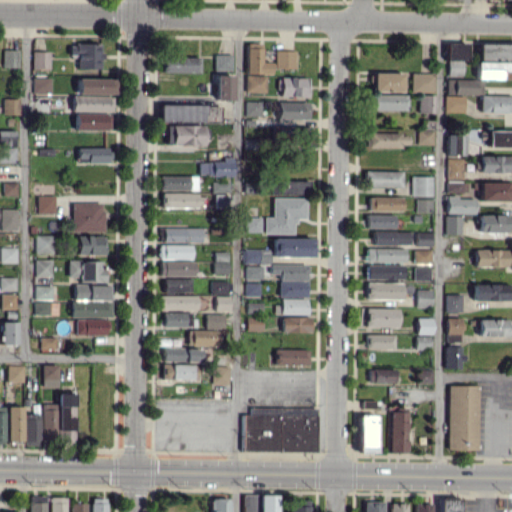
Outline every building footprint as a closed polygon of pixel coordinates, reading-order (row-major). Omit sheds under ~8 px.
[(264,92),(265,75),(269,75),(270,62),(260,61),(260,43),(245,42),(244,74),(245,74),(244,92),(264,92)] [(100,68),(100,43),(68,43),(68,54),(77,54),(76,68),(100,68)] [(465,43),(445,43),(445,60),(465,60),(465,43)] [(511,43),(477,43),(476,78),(511,78),(511,43)] [(17,67),(18,49),(2,49),(1,67),(17,67)] [(295,67),(294,50),(274,50),(274,67),(295,67)] [(49,51),(31,51),(31,68),(50,68),(49,51)] [(230,54),(213,54),(213,70),(231,70),(230,54)] [(200,56),(162,56),(162,72),(199,72),(200,56)] [(371,91),(401,91),(401,72),(372,72),(371,91)] [(411,91),(433,92),(433,73),(411,72),(411,91)] [(231,100),(232,74),(214,74),(214,99),(231,100)] [(307,96),(307,77),(279,76),(279,95),(307,96)] [(50,77),(31,77),(31,93),(50,93),(50,77)] [(112,78),(76,78),(76,95),(71,95),(71,111),(112,111),(112,78)] [(475,79),(446,78),(445,94),(475,94),(475,79)] [(406,110),(405,94),(371,94),(372,110),(406,110)] [(434,113),(434,95),(417,94),(417,112),(434,113)] [(511,94),(479,95),(479,112),(511,111),(511,94)] [(443,112),(463,112),(463,96),(444,95),(443,112)] [(18,98),(1,99),(2,114),(19,114),(18,98)] [(275,119),(307,120),(308,101),(276,100),(275,119)] [(244,115),(260,116),(260,101),(244,101),(244,115)] [(158,121),(203,122),(203,104),(158,104),(158,121)] [(104,130),(105,113),(74,113),(74,129),(104,130)] [(165,145),(202,144),(202,124),(165,125),(165,145)] [(0,161),(14,162),(14,130),(0,129),(0,161)] [(511,147),(511,129),(479,129),(479,137),(487,137),(486,146),(511,147)] [(432,130),(416,130),(416,144),(432,144),(432,130)] [(445,155),(467,154),(466,131),(444,131),(445,155)] [(368,146),(408,146),(408,133),(368,132),(368,146)] [(107,162),(107,146),(77,147),(77,162),(107,162)] [(511,155),(478,155),(478,172),(511,172),(511,155)] [(461,158),(445,158),(445,179),(462,178),(461,158)] [(231,159),(197,160),(198,176),(232,175),(231,159)] [(400,171),(366,170),(365,186),(400,186),(400,171)] [(192,190),(193,176),(159,175),(159,189),(192,190)] [(432,176),(410,176),(410,195),(431,195),(432,176)] [(308,180),(271,179),(271,194),(308,194),(308,180)] [(229,181),(210,181),(210,192),(229,192),(229,181)] [(445,192),(466,192),(466,181),(445,181),(445,192)] [(511,182),(472,181),(472,189),(478,189),(478,200),(511,200),(511,189),(510,190),(511,182)] [(16,182),(2,182),(2,194),(16,195),(16,182)] [(196,192),(161,192),(161,208),(196,208),(196,192)] [(213,207),(229,207),(229,194),(213,194),(213,207)] [(53,195),(36,195),(36,213),(53,213),(53,195)] [(401,196),(368,196),(367,210),(400,210),(401,196)] [(293,233),(294,218),(305,218),(305,197),(271,197),(271,217),(263,217),(263,233),(293,233)] [(474,197),(445,197),(445,213),(473,213),(474,197)] [(431,198),(414,198),(414,212),(431,212),(431,198)] [(102,230),(101,202),(70,202),(71,231),(102,230)] [(16,208),(0,208),(0,229),(16,230),(16,208)] [(393,228),(394,214),(365,214),(365,227),(393,228)] [(478,232),(507,232),(507,214),(478,214),(478,232)] [(460,215),(444,215),(443,233),(460,233),(460,215)] [(243,231),(260,232),(260,216),(243,216),(243,231)] [(372,244),(408,244),(408,231),(373,231),(372,244)] [(431,232),(415,231),(414,246),(430,246),(431,232)] [(34,253),(52,252),(51,235),(34,235),(34,253)] [(103,253),(103,235),(75,235),(76,254),(103,253)] [(312,257),(312,238),(271,237),(271,256),(312,257)] [(190,244),(157,244),(157,258),(190,259),(190,244)] [(0,261),(15,262),(15,247),(0,246),(0,261)] [(403,262),(404,248),(365,247),(365,261),(403,262)] [(306,264),(269,263),(269,249),(241,248),(241,263),(269,263),(268,273),(278,274),(278,297),(306,297),(306,264)] [(473,248),(473,266),(506,266),(506,249),(473,248)] [(430,263),(430,249),(413,249),(413,264),(430,263)] [(212,273),(227,273),(226,251),(212,251),(212,273)] [(51,259),(32,260),(32,276),(51,276),(51,259)] [(103,260),(66,260),(66,276),(77,277),(76,281),(103,281),(103,260)] [(193,275),(192,261),(158,261),(158,276),(193,275)] [(402,264),(366,264),(365,279),(402,279),(402,264)] [(261,279),(262,265),(245,265),(244,279),(261,279)] [(430,280),(430,266),(413,266),(413,280),(430,280)] [(14,277),(0,276),(0,289),(14,290),(14,277)] [(190,278),(162,278),(162,292),(190,292),(190,278)] [(209,293),(227,294),(227,281),(209,280),(209,293)] [(401,281),(365,282),(365,299),(401,299),(401,281)] [(259,282),(244,282),(244,295),(258,296),(259,282)] [(110,284),(72,284),(72,301),(69,301),(69,317),(110,316),(110,284)] [(51,299),(51,285),(34,285),(34,299),(51,299)] [(430,307),(431,289),(415,289),(415,307),(430,307)] [(15,294),(0,293),(0,308),(14,309),(15,294)] [(445,311),(460,311),(460,293),(444,294),(445,311)] [(195,309),(195,295),(157,294),(157,309),(195,309)] [(213,310),(228,310),(228,296),(214,295),(213,310)] [(306,298),(280,297),(279,313),(306,314),(306,298)] [(32,314),(56,315),(56,302),(33,301),(32,314)] [(262,302),(246,302),(246,312),(261,312),(262,302)] [(397,307),(364,308),(365,327),(397,327),(397,307)] [(184,312),(162,312),(162,327),(184,327),(184,312)] [(223,314),(204,314),(204,327),(223,327),(223,314)] [(310,331),(309,316),(280,316),(280,332),(310,331)] [(245,329),(260,330),(260,318),(245,317),(245,329)] [(460,317),(444,318),(444,340),(460,340),(460,317)] [(104,318),(74,319),(74,335),(105,334),(104,318)] [(432,318),(416,318),(415,334),(431,334),(432,318)] [(506,319),(476,319),(476,336),(506,335),(506,319)] [(0,343),(15,344),(16,322),(0,321),(0,333),(0,343)] [(186,344),(216,345),(216,330),(186,329),(186,344)] [(394,334),(365,334),(364,348),(394,348),(394,334)] [(429,336),(414,335),(414,347),(429,348),(429,336)] [(38,348),(54,348),(54,337),(39,337),(38,348)] [(461,344),(443,344),(443,368),(461,367),(461,344)] [(199,362),(199,347),(162,347),(162,361),(199,362)] [(273,364),(308,365),(309,349),(274,348),(273,364)] [(190,379),(190,364),(161,363),(160,378),(190,379)] [(39,387),(55,387),(56,364),(40,364),(39,387)] [(22,382),(22,365),(6,365),(5,381),(22,382)] [(211,384),(227,384),(227,368),(211,368),(211,384)] [(394,382),(394,369),(368,368),(367,382),(394,382)] [(432,383),(431,369),(416,369),(416,383),(432,383)] [(477,385),(447,385),(446,449),(476,450),(477,385)] [(72,393),(56,393),(57,403),(40,403),(40,442),(73,441),(72,393)] [(5,406),(5,442),(20,443),(21,406),(5,406)] [(240,450),(314,451),(315,407),(249,407),(249,414),(241,413),(240,450)] [(389,451),(406,452),(407,411),(390,410),(389,451)] [(24,446),(38,446),(37,413),(23,413),(24,446)] [(374,452),(375,415),(357,414),(357,452),(374,452)] [(275,511),(276,495),(242,494),(241,511),(275,511)] [(44,511),(44,495),(27,495),(27,511),(44,511)] [(64,511),(65,497),(49,496),(48,511),(64,511)] [(105,511),(106,498),(90,497),(89,511),(105,511)] [(459,511),(460,497),(437,497),(437,504),(414,503),(413,511),(431,511),(439,511),(438,511),(459,511)] [(382,511),(383,501),(363,500),(362,511),(382,511)] [(68,511),(85,511),(85,502),(68,502),(68,511)] [(389,511),(406,511),(406,503),(390,503),(389,511)]
